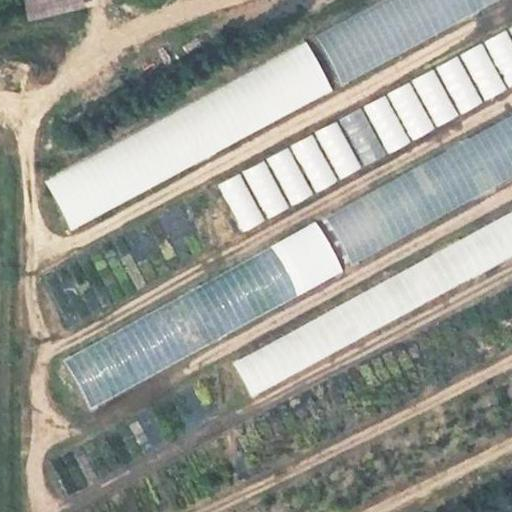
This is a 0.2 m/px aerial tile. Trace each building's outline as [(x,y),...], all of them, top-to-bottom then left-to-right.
[(10,0),(15,18),(73,4),(72,0),(10,0)] [(331,77),(498,0),(364,0),(307,26),(331,77)] [(234,220),(511,91),(511,31),(211,171),(234,220)] [(62,225),(330,95),(305,44),(37,174),(62,225)] [(511,114),(317,206),(341,257),(511,177),(511,114)] [(241,387),(511,257),(511,212),(223,350),(241,387)] [(79,400),(341,280),(318,229),(56,350),(79,400)] [(511,366),(502,371),(511,393),(511,366)]
